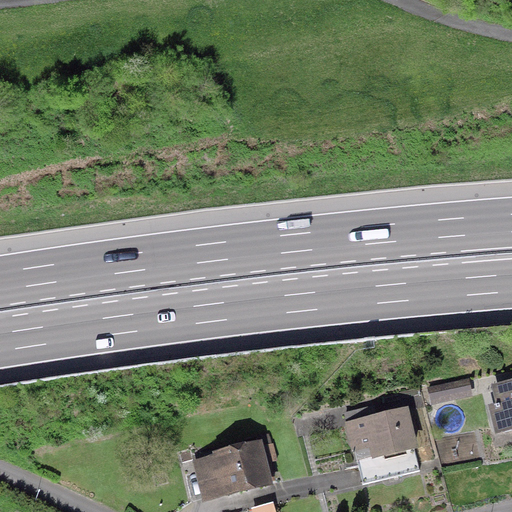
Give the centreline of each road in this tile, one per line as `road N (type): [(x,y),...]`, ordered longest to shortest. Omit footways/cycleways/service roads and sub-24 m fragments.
road 1 (motorway): [(0,342),(511,283)]
road 2 (motorway): [(511,222),(0,280)]
